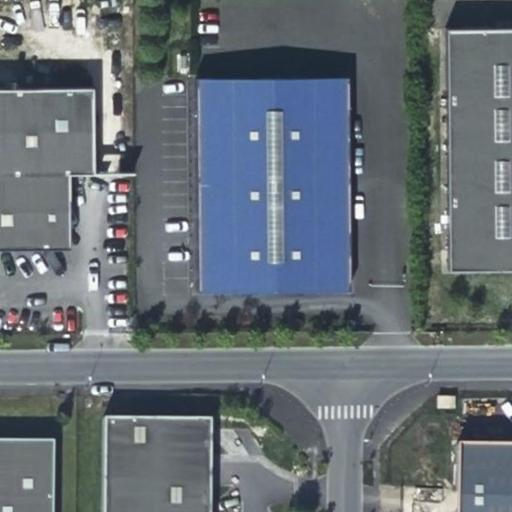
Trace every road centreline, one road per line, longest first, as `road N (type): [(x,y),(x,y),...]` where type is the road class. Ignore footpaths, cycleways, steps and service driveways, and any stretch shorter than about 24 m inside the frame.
road 1 (unclassified): [(0,365),(347,363)]
road 2 (unclassified): [(347,363),(511,360)]
road 3 (unclassified): [(346,511),(347,363)]
